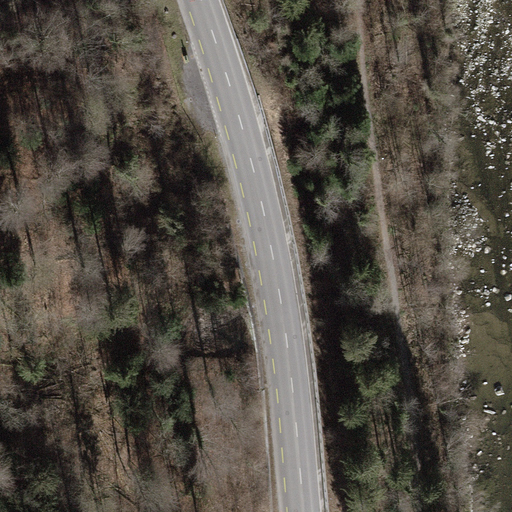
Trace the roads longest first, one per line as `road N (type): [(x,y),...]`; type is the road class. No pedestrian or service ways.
road 1 (tertiary): [(296,511),(276,308),(187,0)]
road 2 (track): [(412,511),(412,430),(353,0)]
